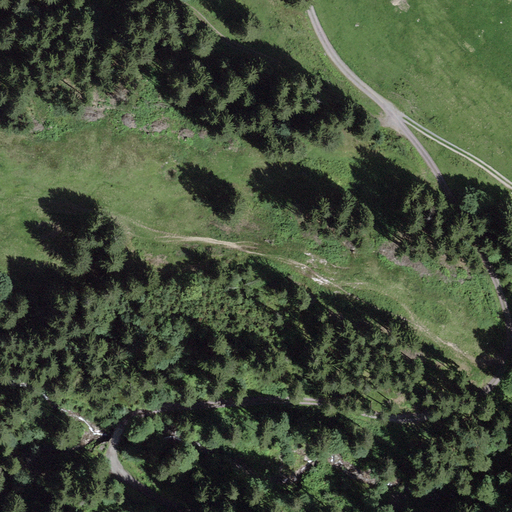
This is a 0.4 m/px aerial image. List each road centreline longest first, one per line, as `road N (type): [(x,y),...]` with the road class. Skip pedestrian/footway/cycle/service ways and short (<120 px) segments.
road 1 (track): [(177,511),(120,475),(110,455),(122,425),(159,408),(300,397),(404,415),(473,397),(493,381),(509,348),(499,279),(401,117)]
road 2 (track): [(173,0),(245,51),(376,122),(401,117)]
road 3 (track): [(306,0),(332,54),(401,117)]
road 4 (track): [(401,117),(511,188)]
